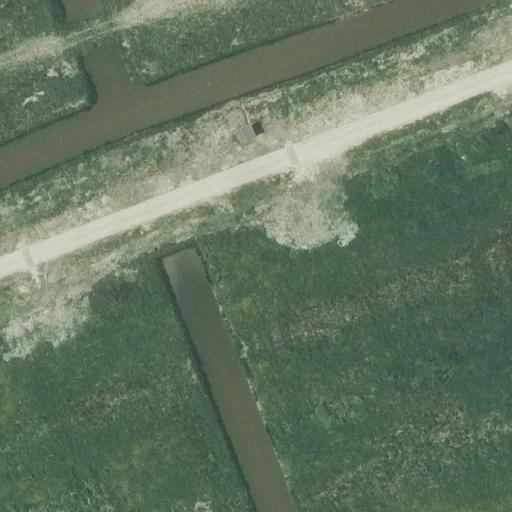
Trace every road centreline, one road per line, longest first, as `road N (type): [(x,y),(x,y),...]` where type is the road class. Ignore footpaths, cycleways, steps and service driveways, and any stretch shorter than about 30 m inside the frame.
road 1 (unclassified): [(312,147),(0,268)]
road 2 (unclassified): [(511,70),(312,147)]
road 3 (residential): [(0,62),(172,0)]
